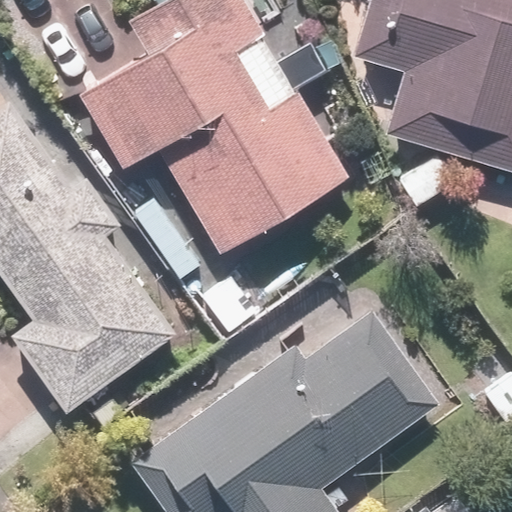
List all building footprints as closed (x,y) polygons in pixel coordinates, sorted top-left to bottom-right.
[(270,26),(254,0),(152,0),(134,11),(154,45),(85,85),(129,158),(163,139),(225,244),(354,169),(303,82),(300,84),(267,28),(270,26)] [(511,160),(511,0),(346,0),(346,3),(370,11),(359,46),(411,62),(392,124),(511,160)] [(77,180),(16,92),(0,103),(0,257),(38,312),(18,326),(73,403),(181,326),(111,227),(126,216),(92,169),(77,180)] [(444,396),(376,301),(310,348),(300,335),(135,452),(177,511),(216,511),(218,511),(349,511),(342,501),(352,494),(342,480),(332,487),(326,479),(444,396)] [(475,511),(461,492),(438,508),(430,498),(410,511),(475,511)]
